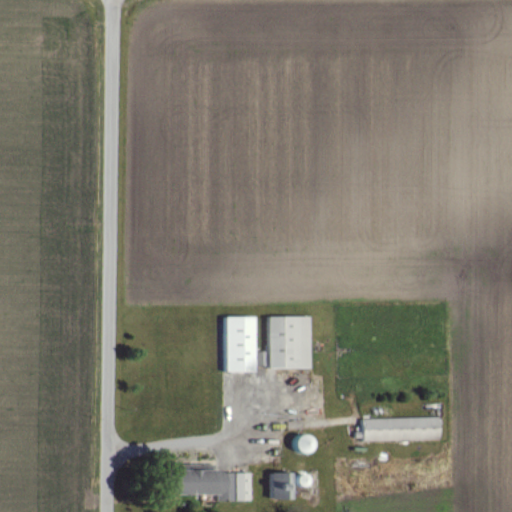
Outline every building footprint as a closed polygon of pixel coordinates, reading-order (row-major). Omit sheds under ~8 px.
[(220,317),(221,372),(252,372),(252,317),(220,317)] [(304,317),(264,317),(263,367),(294,368),(294,331),(303,331),(304,317)] [(358,419),(359,441),(436,439),(435,418),(358,419)] [(168,495),(237,498),(238,490),(245,490),(246,473),(210,472),(210,469),(170,467),(168,495)] [(285,475),(273,476),(276,498),(288,496),(285,475)]
